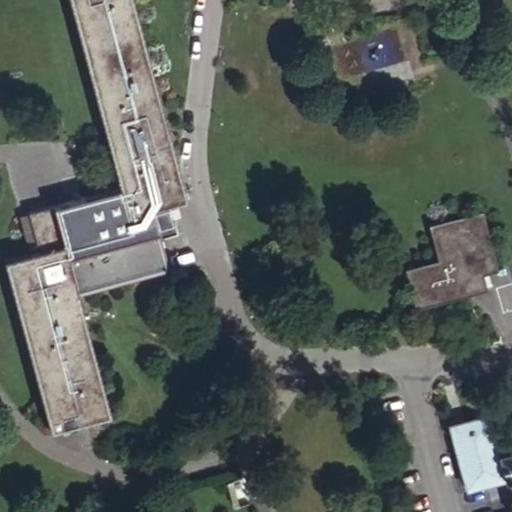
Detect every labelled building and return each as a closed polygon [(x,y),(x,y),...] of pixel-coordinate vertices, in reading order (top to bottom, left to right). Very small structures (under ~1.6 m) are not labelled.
[(185,198),(132,0),(68,0),(119,191),(28,216),(38,252),(5,261),(49,428),(110,412),(78,293),(169,269),(160,235),(153,207),(170,202),(185,198)] [(177,231),(170,202),(153,207),(160,235),(177,231)] [(497,274),(481,214),(426,230),(436,266),(404,274),(415,313),(487,293),(483,278),(497,274)] [(459,492),(499,482),(492,456),(481,415),(440,427),(459,492)] [(511,511),(511,450),(492,456),(499,482),(499,483),(503,482),(509,480),(511,479),(511,497),(504,500),(507,511),(511,511)]
